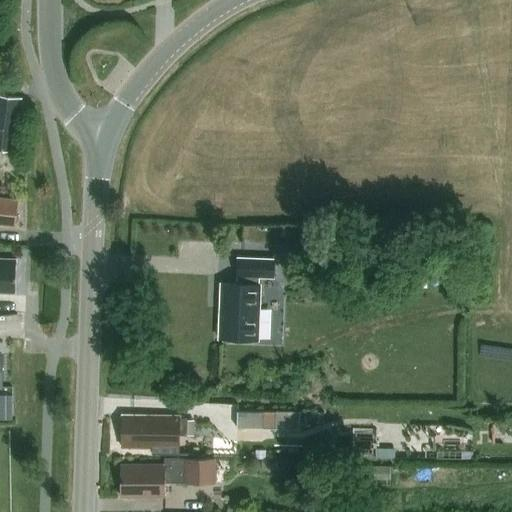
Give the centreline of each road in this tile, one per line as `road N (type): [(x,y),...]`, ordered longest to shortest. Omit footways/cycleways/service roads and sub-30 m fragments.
road 1 (secondary): [(84,511),(97,179),(108,139)]
road 2 (secondary): [(108,139),(153,67),(236,0)]
road 3 (tertiary): [(108,139),(60,92),(51,0)]
